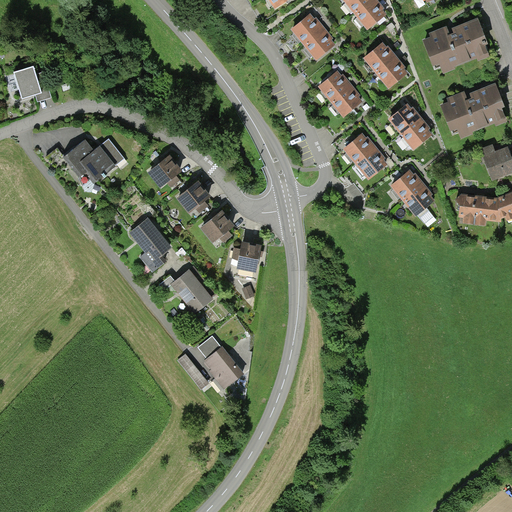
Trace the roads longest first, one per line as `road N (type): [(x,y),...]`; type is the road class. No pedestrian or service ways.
road 1 (residential): [(0,134),(67,109),(114,109),(169,133),(257,212),(289,208)]
road 2 (tertiary): [(289,208),(297,298),(284,377),(251,453),(205,511)]
road 3 (residential): [(286,198),(318,191),(323,162),(284,78),(222,0)]
road 4 (tertiary): [(153,0),(242,104),(279,168),(286,198)]
